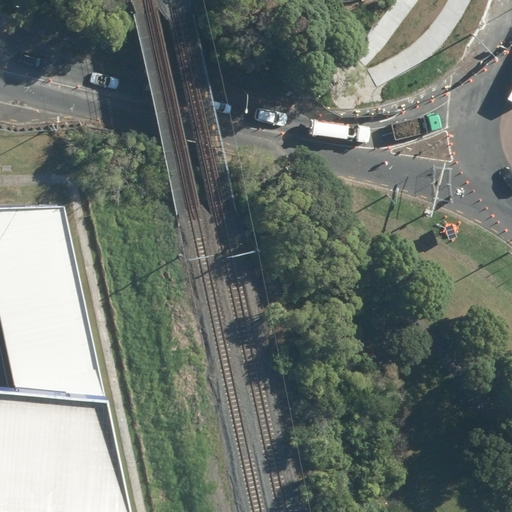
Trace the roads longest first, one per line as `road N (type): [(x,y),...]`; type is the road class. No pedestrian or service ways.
road 1 (secondary): [(511,198),(272,145),(246,127)]
road 2 (secondary): [(0,70),(246,127)]
road 3 (secondary): [(246,127),(274,122),(375,133),(481,104)]
